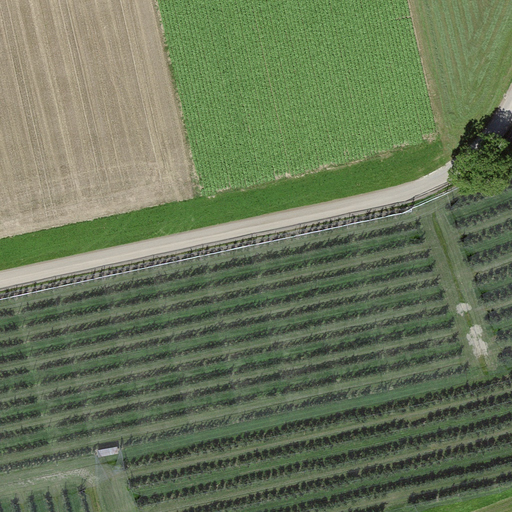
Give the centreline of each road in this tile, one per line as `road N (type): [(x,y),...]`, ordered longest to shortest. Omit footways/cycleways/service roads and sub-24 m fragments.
road 1 (track): [(0,286),(412,197),(460,178),(511,107)]
road 2 (track): [(0,490),(87,472),(117,511)]
